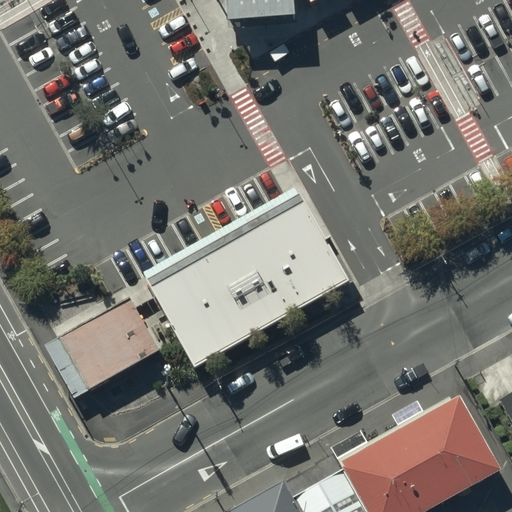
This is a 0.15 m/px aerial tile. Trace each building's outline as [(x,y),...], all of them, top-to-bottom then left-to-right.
[(218,0),(225,24),(292,21),(309,0),(218,0)] [(297,203),(149,286),(194,365),(342,283),(297,203)] [(128,300),(58,338),(72,363),(86,389),(156,350),(128,300)] [(511,419),(511,394),(501,401),(511,419)] [(343,469),(366,511),(417,511),(496,469),(457,398),(451,401),(339,462),(343,469)] [(366,511),(343,469),(290,498),(298,511),(366,511)] [(298,511),(290,498),(282,483),(228,511),(298,511)]
